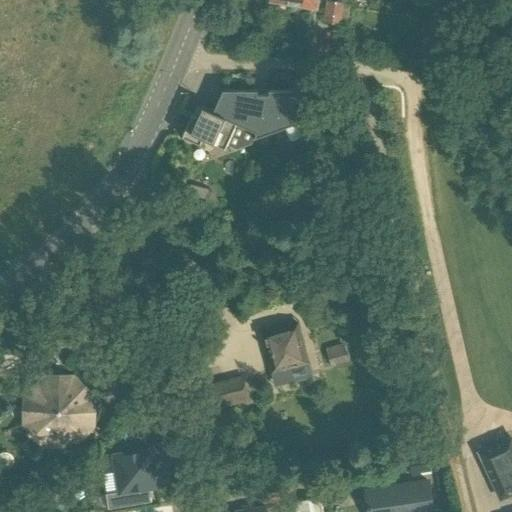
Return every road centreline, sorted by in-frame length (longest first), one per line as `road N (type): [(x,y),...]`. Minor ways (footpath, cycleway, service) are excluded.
road 1 (residential): [(186,511),(129,158)]
road 2 (unclassified): [(181,63),(511,82)]
road 3 (secondary): [(0,287),(65,242),(129,158)]
